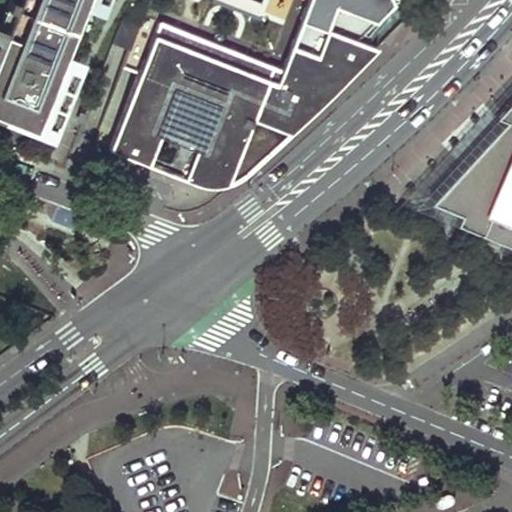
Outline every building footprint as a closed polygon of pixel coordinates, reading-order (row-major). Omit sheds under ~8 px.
[(0,115),(46,134),(59,102),(65,104),(69,93),(63,91),(73,67),(58,61),(62,50),(70,53),(88,6),(80,3),(81,0),(7,0),(0,18),(0,25),(5,28),(1,38),(0,37),(0,115)] [(209,0),(205,15),(253,28),(260,0),(209,0)] [(306,0),(298,20),(324,29),(331,6),(370,21),(389,4),(387,0),(306,0)] [(150,35),(106,148),(199,186),(225,184),(252,121),(286,133),(374,47),(324,29),(298,20),(273,82),(150,35)] [(505,120),(430,202),(460,214),(456,224),(511,246),(511,97),(495,116),(505,120)]
